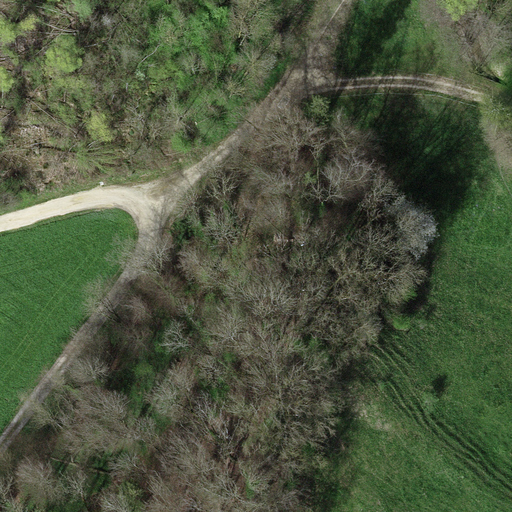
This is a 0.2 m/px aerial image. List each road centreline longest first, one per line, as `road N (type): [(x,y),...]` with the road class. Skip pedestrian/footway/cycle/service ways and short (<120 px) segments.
road 1 (track): [(0,446),(134,267),(163,194)]
road 2 (track): [(272,119),(339,86),(395,81),(511,104)]
road 3 (track): [(163,194),(96,200),(0,226)]
road 4 (track): [(163,194),(272,119)]
